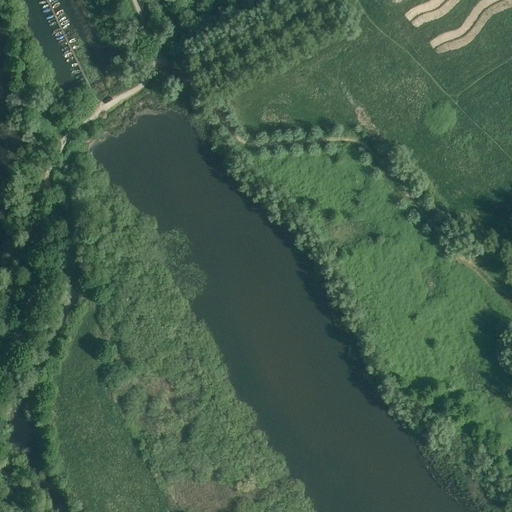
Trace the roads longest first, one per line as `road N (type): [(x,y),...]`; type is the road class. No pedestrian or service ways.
road 1 (track): [(157,55),(188,71),(243,142),(358,141),(511,314)]
road 2 (track): [(138,0),(157,55),(153,75),(75,127)]
